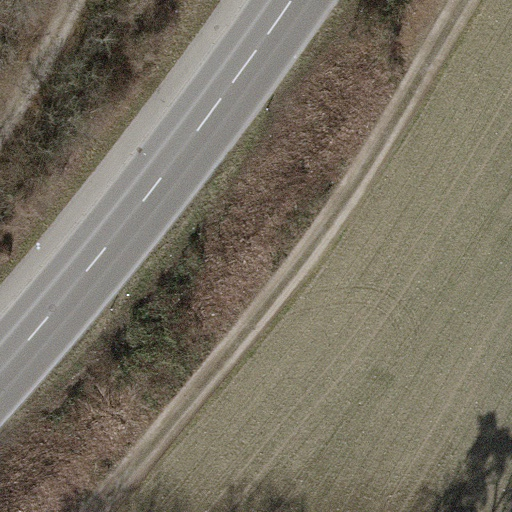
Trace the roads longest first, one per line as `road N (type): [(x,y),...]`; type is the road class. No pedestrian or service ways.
road 1 (track): [(464,0),(239,356),(78,511)]
road 2 (secondary): [(305,0),(163,209),(0,378)]
